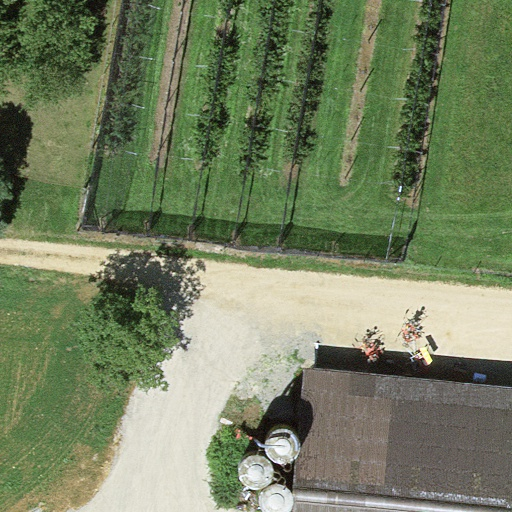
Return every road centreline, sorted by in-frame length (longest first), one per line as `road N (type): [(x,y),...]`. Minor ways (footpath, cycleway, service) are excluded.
road 1 (track): [(511,308),(156,270)]
road 2 (track): [(0,253),(156,270)]
